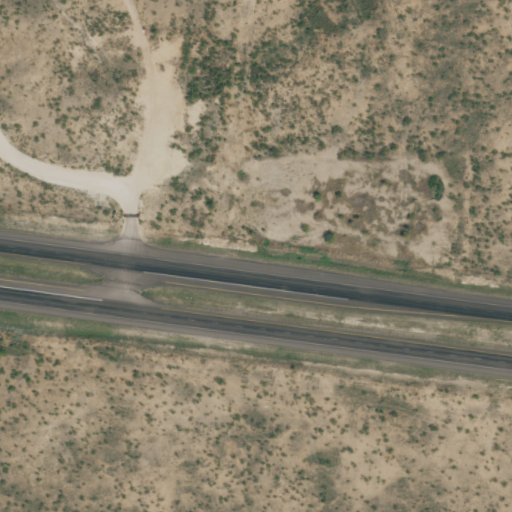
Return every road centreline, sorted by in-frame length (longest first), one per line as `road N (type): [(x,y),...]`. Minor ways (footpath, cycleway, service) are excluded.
road 1 (primary): [(0,295),(511,364)]
road 2 (primary): [(511,315),(0,246)]
